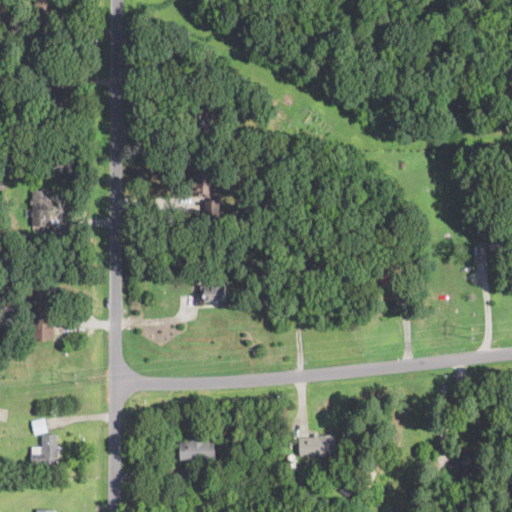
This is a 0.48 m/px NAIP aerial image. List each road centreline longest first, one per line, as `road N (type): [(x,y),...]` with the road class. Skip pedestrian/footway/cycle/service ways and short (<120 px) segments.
road 1 (residential): [(114,511),(116,0)]
road 2 (residential): [(114,379),(511,354)]
